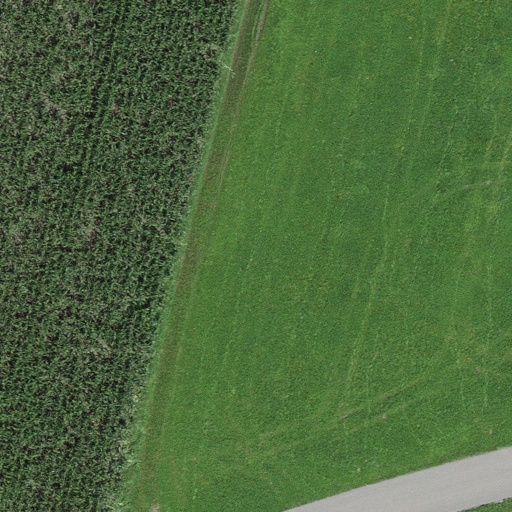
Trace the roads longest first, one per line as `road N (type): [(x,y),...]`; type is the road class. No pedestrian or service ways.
road 1 (track): [(265,0),(157,395),(151,511)]
road 2 (unclassified): [(511,475),(384,511)]
